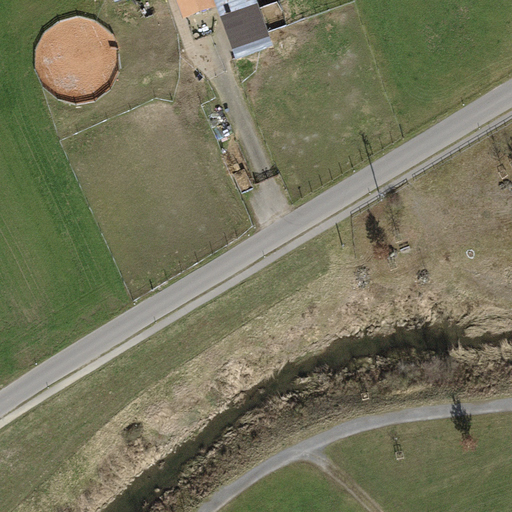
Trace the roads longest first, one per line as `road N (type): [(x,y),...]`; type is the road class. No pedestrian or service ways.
road 1 (tertiary): [(0,407),(511,95)]
road 2 (track): [(206,511),(244,477),(407,405),(511,396)]
